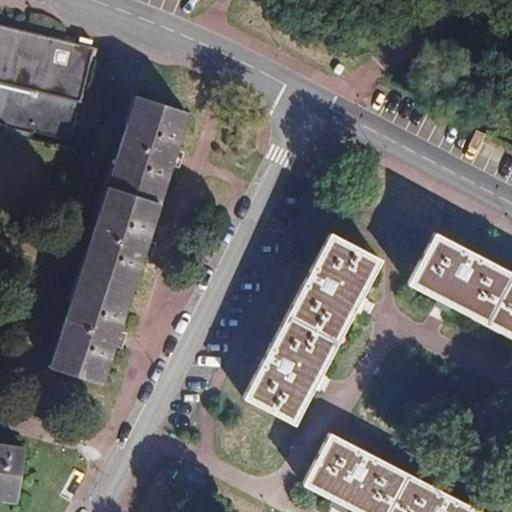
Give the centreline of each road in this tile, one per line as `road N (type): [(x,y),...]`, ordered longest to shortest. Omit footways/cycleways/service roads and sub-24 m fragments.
road 1 (residential): [(94,511),(310,103)]
road 2 (residential): [(310,103),(91,0)]
road 3 (residential): [(511,206),(310,103)]
road 4 (track): [(463,0),(310,103)]
